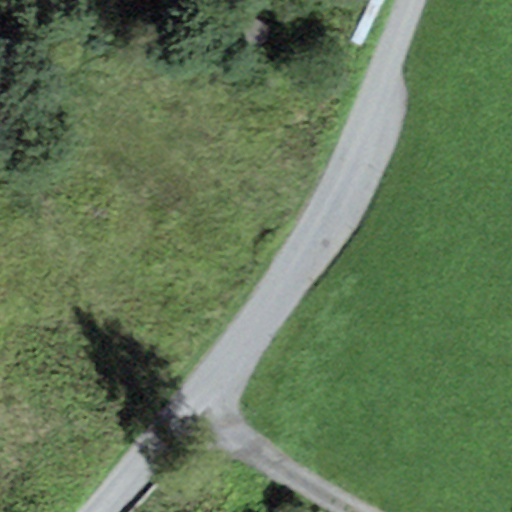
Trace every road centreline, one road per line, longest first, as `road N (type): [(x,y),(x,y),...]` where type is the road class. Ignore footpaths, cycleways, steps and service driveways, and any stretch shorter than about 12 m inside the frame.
road 1 (unclassified): [(101,511),(195,409),(305,251),(355,154),(410,0)]
road 2 (track): [(363,511),(195,409)]
